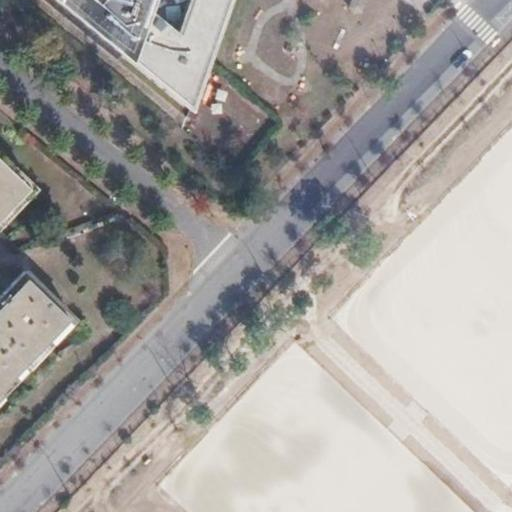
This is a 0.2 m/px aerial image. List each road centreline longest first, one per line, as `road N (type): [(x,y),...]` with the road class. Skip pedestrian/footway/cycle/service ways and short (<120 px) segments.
road 1 (residential): [(239,272),(506,0)]
road 2 (residential): [(6,511),(239,272)]
road 3 (residential): [(0,68),(239,272)]
